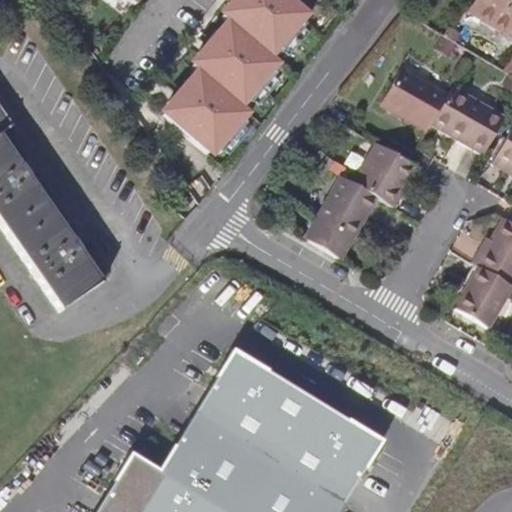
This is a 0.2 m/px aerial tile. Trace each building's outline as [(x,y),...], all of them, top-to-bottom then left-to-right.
[(304,11),(290,0),(234,0),(220,16),(228,23),(219,32),(216,30),(205,43),(208,46),(191,65),(198,72),(190,81),(187,78),(175,92),(178,94),(161,114),(206,152),(212,147),(219,153),(245,123),(238,117),(244,110),(237,104),(242,98),(249,104),(275,73),(268,67),(274,60),(266,54),(272,48),(279,54),(305,24),(297,18),(304,11)] [(511,0),(477,0),(470,13),(511,37),(511,0)] [(511,58),(503,72),(511,77),(511,58)] [(440,121),(453,99),(405,71),(384,105),(411,120),(410,122),(432,135),(436,128),(440,121)] [(509,124),(457,93),(453,99),(440,121),(453,129),(449,136),(488,159),(509,124)] [(0,226),(58,312),(98,284),(0,139),(0,132),(10,125),(0,110),(0,226)] [(440,121),(436,128),(449,136),(453,129),(440,121)] [(511,173),(511,139),(496,166),(511,175),(511,173)] [(353,186),(379,202),(394,210),(403,196),(400,195),(404,185),(408,187),(417,169),(377,146),(353,186)] [(322,154),(308,171),(322,182),(330,173),(336,165),(322,154)] [(333,200),(308,242),(340,261),(366,216),(369,218),(379,202),(353,186),(342,180),(330,198),(333,200)] [(511,224),(506,221),(487,253),(483,251),(474,267),(481,271),(511,289),(511,224)] [(511,289),(481,271),(456,313),(490,333),(511,294),(511,289)] [(94,511),(337,511),(379,443),(231,354),(158,472),(129,455),(94,511)]
